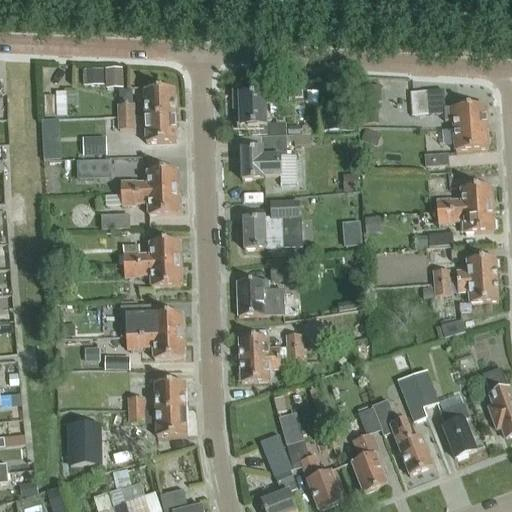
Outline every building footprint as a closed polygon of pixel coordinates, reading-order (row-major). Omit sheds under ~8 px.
[(123,90),(123,71),(106,71),(107,90),(123,90)] [(104,73),(84,74),(84,89),(104,88),(104,73)] [(268,139),(268,126),(267,107),(293,107),(293,82),(262,83),(262,97),(240,98),(241,130),(253,129),(253,140),(268,139)] [(382,103),(382,86),(361,87),(362,103),(382,103)] [(145,93),(146,120),(176,119),(175,92),(145,93)] [(454,123),(455,133),(489,130),(487,109),(446,111),(445,93),(428,94),(430,119),(445,118),(446,124),(454,123)] [(55,99),(45,99),(45,120),(56,119),(55,99)] [(119,108),(119,121),(135,120),(135,108),(119,108)] [(349,112),(331,113),(331,133),(349,132),(349,112)] [(176,119),(146,120),(147,147),(177,146),(176,119)] [(119,134),(136,134),(135,120),(119,121),(119,134)] [(268,139),(288,139),(287,130),(287,125),(268,126),(268,139)] [(302,129),(287,130),(288,139),(303,138),(302,129)] [(383,135),(367,130),(363,143),(378,148),(383,135)] [(489,130),(455,133),(456,155),(490,153),(489,130)] [(310,139),(288,140),(288,146),(295,145),(295,149),(311,148),(310,139)] [(84,141),(84,162),(107,161),(106,140),(84,141)] [(262,153),(242,153),(243,183),(265,183),(265,181),(282,181),(283,188),(297,187),(296,160),(288,160),(288,150),(288,146),(288,140),(262,141),(262,153)] [(426,171),(450,169),(449,157),(426,159),(426,171)] [(88,165),(78,166),(79,182),(88,182),(88,165)] [(122,185),(122,197),(179,196),(178,173),(148,174),(148,185),(138,185),(138,184),(122,185)] [(344,178),(344,195),(360,195),(359,177),(344,178)] [(438,217),(494,213),(493,190),(462,192),(462,203),(452,204),(452,202),(437,203),(438,217)] [(180,219),(179,196),(122,197),(123,211),(138,210),(138,209),(149,209),(150,220),(180,219)] [(301,252),(300,223),(300,206),(272,207),(272,223),(244,223),(245,253),(301,252)] [(495,236),(494,213),(438,217),(439,230),(454,229),(454,227),(464,227),(465,238),(495,236)] [(130,217),(102,218),(102,233),(131,232),(130,217)] [(382,221),(365,222),(366,239),(383,237),(382,221)] [(345,238),(346,250),(363,249),(362,237),(345,238)] [(417,252),(430,251),(454,249),(454,237),(416,240),(417,252)] [(125,257),(125,270),(182,268),(181,245),(150,246),(151,257),(140,257),(140,256),(125,257)] [(452,251),(428,253),(428,266),(453,264),(452,251)] [(458,287),(498,284),(497,261),(468,263),(468,274),(457,275),(458,287)] [(182,268),(125,270),(126,283),(141,282),(141,281),(152,280),(152,292),(183,290),(182,268)] [(272,272),(273,285),(294,285),(294,271),(272,272)] [(435,288),(452,287),(451,274),(434,275),(435,288)] [(500,306),(498,284),(458,287),(459,298),(470,297),(471,308),(500,306)] [(240,321),(285,319),(284,293),(270,294),(269,285),(238,286),(240,321)] [(452,299),(452,287),(435,288),(436,301),(452,299)] [(423,302),(436,301),(435,292),(423,293),(423,302)] [(357,304),(338,307),(339,315),(358,312),(357,304)] [(155,305),(122,306),(123,336),(128,336),(128,341),(184,340),(184,317),(155,318),(155,305)] [(328,320),(304,325),(307,343),(331,338),(328,320)] [(466,336),(463,324),(442,330),(445,342),(466,336)] [(61,328),(60,341),(76,341),(76,328),(61,328)] [(303,339),(287,339),(288,365),(289,365),(305,364),(304,355),(303,339)] [(184,340),(128,341),(128,355),(144,354),(144,353),(154,353),(155,363),(185,362),(184,340)] [(241,366),(282,365),(281,351),(269,352),(269,341),(240,343),(241,366)] [(86,352),(86,364),(101,364),(100,352),(86,352)] [(105,374),(129,373),(128,362),(105,363),(105,374)] [(282,365),(241,366),(242,387),(271,386),(270,375),(282,375),(282,371),(282,365)] [(495,411),(490,412),(498,433),(503,432),(507,443),(511,440),(511,395),(503,372),(483,379),(495,411)] [(427,374),(411,380),(424,412),(439,405),(427,374)] [(20,389),(19,377),(9,378),(10,390),(20,389)] [(400,385),(402,390),(416,427),(428,422),(424,412),(411,380),(400,385)] [(157,414),(187,413),(186,386),(156,387),(157,414)] [(283,400),(275,403),(279,417),(287,414),(283,400)] [(130,415),(145,414),(144,402),(130,402),(130,415)] [(373,410),(374,413),(382,435),(384,441),(393,437),(410,481),(434,471),(422,440),(414,443),(406,423),(398,427),(389,404),(373,410)] [(466,408),(457,411),(442,417),(446,430),(444,431),(456,463),(478,454),(466,424),(471,422),(466,408)] [(187,413),(157,414),(157,426),(157,430),(158,441),(188,440),(187,418),(187,413)] [(373,438),(382,435),(374,413),(359,419),(367,440),(354,445),(361,463),(352,466),(365,498),(389,488),(377,458),(380,456),(373,438)] [(145,414),(130,415),(131,428),(145,427),(145,414)] [(296,417),(279,422),(287,450),(304,445),(296,417)] [(100,429),(68,430),(69,470),(102,469),(100,429)] [(263,445),(266,452),(283,445),(280,438),(263,445)] [(283,445),(266,452),(263,453),(271,472),(273,472),(287,466),(291,464),(283,445)] [(304,445),(287,450),(294,474),(304,471),(318,511),(328,511),(343,507),(332,475),(322,478),(316,460),(310,461),(304,445)] [(287,466),(273,472),(276,481),(291,475),(287,466)] [(0,477),(8,477),(7,467),(0,467),(0,477)] [(112,476),(117,492),(131,488),(126,472),(112,476)] [(283,497),(262,505),(264,511),(297,511),(290,495),(298,492),(291,475),(276,481),(283,497)] [(8,477),(0,477),(0,487),(9,486),(8,477)] [(37,485),(21,487),(23,501),(39,499),(37,485)] [(141,486),(122,493),(126,506),(127,507),(128,511),(149,511),(145,499),(141,486)] [(65,511),(58,489),(46,493),(52,511),(65,511)] [(203,511),(203,510),(193,511),(188,511),(184,494),(161,500),(163,511),(203,511)] [(95,502),(97,511),(112,511),(113,511),(108,498),(95,502)]
